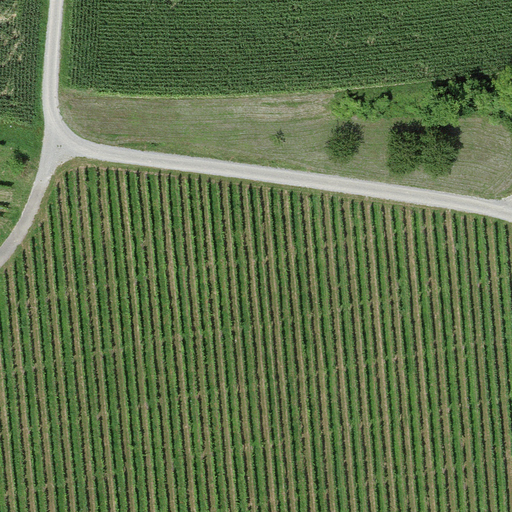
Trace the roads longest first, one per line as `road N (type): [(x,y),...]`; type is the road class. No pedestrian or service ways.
road 1 (track): [(511,211),(50,141)]
road 2 (track): [(49,0),(50,141),(33,208),(0,254)]
